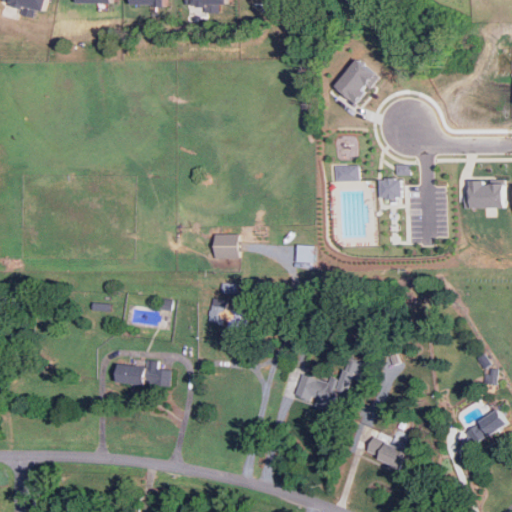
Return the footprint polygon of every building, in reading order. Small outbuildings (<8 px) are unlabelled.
[(46,10),(48,0),(5,0),(5,1),(24,6),(22,13),(35,16),(37,8),(46,10)] [(231,0),(189,0),(189,5),(212,5),(212,12),(223,12),(223,3),(231,3),(231,0)] [(339,85),(360,103),(382,75),(362,58),(339,85)] [(359,164),(335,164),(335,180),(360,180),(359,164)] [(396,164),(396,173),(409,174),(409,165),(396,164)] [(401,197),(401,177),(379,178),(379,197),(401,197)] [(472,180),(472,192),(465,192),(465,207),(508,206),(508,178),(492,179),(492,180),(472,180)] [(242,258),(242,233),(217,233),(217,258),(242,258)] [(315,244),(300,244),(300,266),(315,266),(315,244)] [(229,299),(215,297),(211,320),(225,322),(229,299)] [(124,365),(123,382),(170,385),(171,367),(124,365)] [(305,372),(297,398),(349,414),(362,373),(343,367),(338,382),(305,372)] [(470,428),(480,445),(511,425),(511,420),(504,407),(470,428)] [(378,434),(370,454),(407,470),(416,450),(378,434)]
